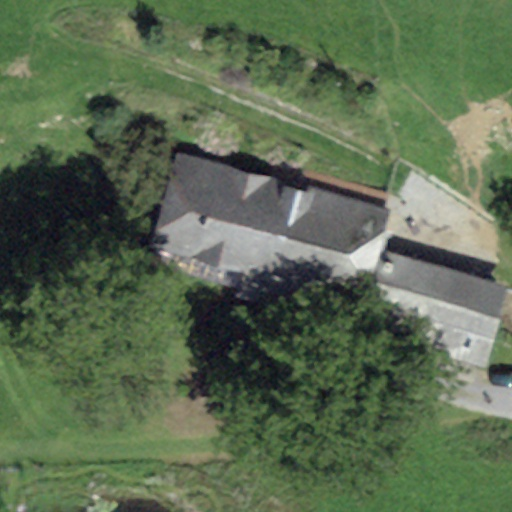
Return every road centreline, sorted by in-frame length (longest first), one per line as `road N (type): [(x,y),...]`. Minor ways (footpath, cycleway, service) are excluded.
road 1 (track): [(508,409),(214,447),(0,458)]
road 2 (track): [(511,240),(383,156),(167,63)]
road 3 (track): [(508,409),(342,366)]
